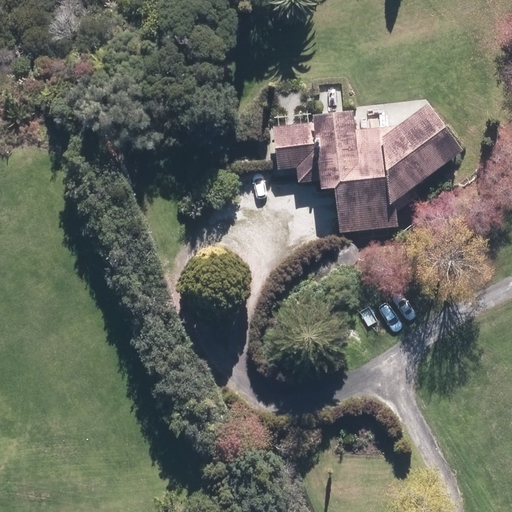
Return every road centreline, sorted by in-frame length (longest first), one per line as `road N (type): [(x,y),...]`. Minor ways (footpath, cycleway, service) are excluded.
road 1 (track): [(420,335),(316,398),(286,399),(252,386),(233,367),(234,321),(257,281),(258,261),(246,241),(220,236),(194,247),(184,266),(184,298),(206,344)]
road 2 (track): [(511,293),(420,335),(401,366),(420,438),(453,511)]
